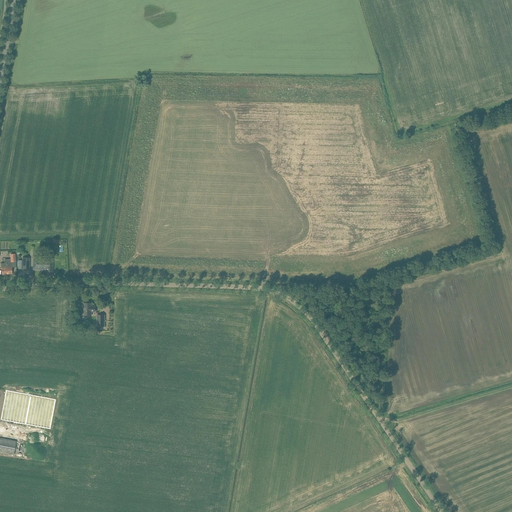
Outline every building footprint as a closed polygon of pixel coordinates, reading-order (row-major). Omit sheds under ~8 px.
[(2,275),(12,274),(11,262),(15,262),(15,254),(10,254),(11,259),(7,259),(4,259),(5,263),(1,264),(2,268),(1,268),(2,275)] [(52,277),(52,272),(52,259),(47,259),(47,260),(33,260),(33,269),(47,269),(47,277),(52,277)] [(88,316),(88,315),(91,315),(91,312),(95,312),(95,307),(92,307),(92,304),(84,303),(83,315),(84,315),(86,317),(88,316)] [(0,389),(0,419),(49,429),(54,399),(0,389)] [(0,452),(14,455),(16,441),(0,438),(0,452)]
